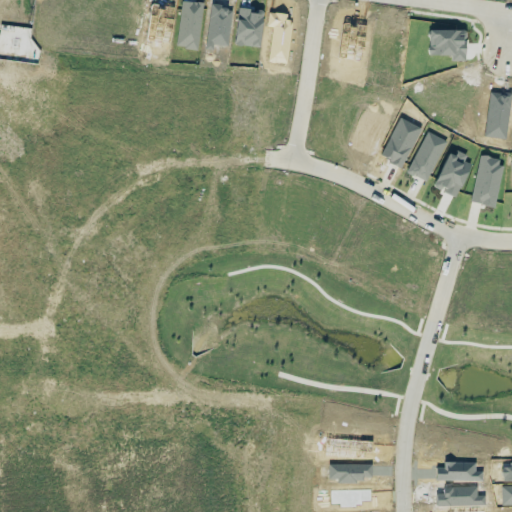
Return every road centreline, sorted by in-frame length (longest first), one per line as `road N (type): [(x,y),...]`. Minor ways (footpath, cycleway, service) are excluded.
road 1 (residential): [(294,161),(191,159),(143,180),(94,218),(52,315),(50,511),(222,403)]
road 2 (residential): [(511,240),(464,235),(294,161),(318,0)]
road 3 (residential): [(459,232),(418,377),(404,511)]
road 4 (residential): [(176,166),(122,142),(107,146),(94,218)]
road 5 (residential): [(52,315),(82,310),(104,261),(104,243),(86,231)]
